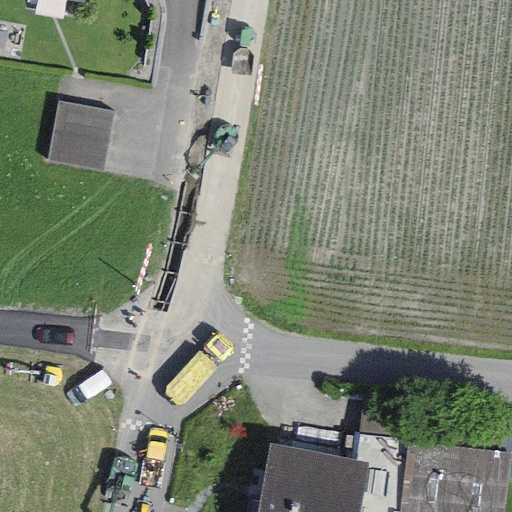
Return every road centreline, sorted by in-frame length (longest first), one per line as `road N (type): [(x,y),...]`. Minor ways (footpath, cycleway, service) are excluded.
road 1 (residential): [(179,342),(246,0)]
road 2 (residential): [(179,342),(511,379)]
road 3 (residential): [(0,325),(179,342)]
road 4 (residential): [(149,511),(179,342)]
